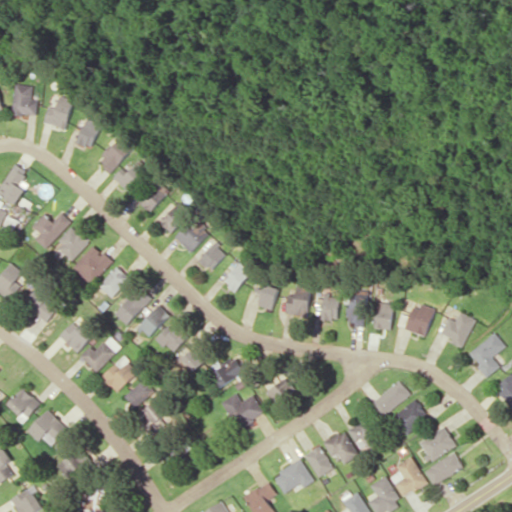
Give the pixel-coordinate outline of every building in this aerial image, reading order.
[(34,84),(15,83),(14,113),(38,114),(39,99),(33,98),(34,84)] [(49,105),(45,122),(66,128),(74,98),(60,94),(56,107),(49,105)] [(92,147),(103,123),(88,116),(77,140),(92,147)] [(135,146),(122,134),(100,158),(113,170),(135,146)] [(114,176),(132,192),(152,170),(139,159),(128,172),(122,166),(114,176)] [(29,182),(23,179),(28,169),(15,162),(0,189),(0,193),(18,203),(29,182)] [(170,190),(159,180),(140,200),(151,211),(170,190)] [(9,210),(2,206),(4,201),(0,198),(0,225),(1,226),(9,210)] [(191,212),(180,201),(162,221),(173,232),(191,212)] [(30,231),(48,247),(72,220),(62,211),(54,220),(46,213),(30,231)] [(192,251),(210,233),(201,223),(192,231),(187,225),(176,235),(192,251)] [(74,258),(91,239),(74,224),(57,242),(74,258)] [(212,269),(228,252),(216,240),(200,257),(212,269)] [(93,283),(114,260),(95,243),(74,266),(93,283)] [(22,285),(16,279),(24,271),(13,261),(0,275),(0,290),(9,299),(22,285)] [(237,290),(253,271),(241,261),(225,280),(237,290)] [(100,284),(113,296),(131,277),(118,265),(100,284)] [(259,303),(274,308),(281,288),(266,283),(259,303)] [(59,308),(47,297),(51,293),(41,284),(24,302),(45,322),(59,308)] [(289,294),(287,312),(309,314),(312,286),(298,285),(297,294),(289,294)] [(128,323),(150,300),(138,288),(116,311),(128,323)] [(322,317),(339,319),(342,295),(325,293),(322,317)] [(366,325),(367,301),(350,300),(349,324),(366,325)] [(393,328),(395,302),(378,301),(376,326),(393,328)] [(420,308),(412,306),(406,328),(427,335),(436,307),(422,302),(420,308)] [(171,313),(160,303),(139,326),(150,336),(171,313)] [(456,320),(449,316),(441,333),(464,344),(477,317),(461,310),(456,320)] [(94,335),(76,318),(61,334),(79,351),(94,335)] [(190,334),(174,320),(158,337),(174,352),(190,334)] [(494,355),(507,344),(495,330),(470,351),(481,365),(479,367),(487,376),(501,364),(494,355)] [(117,351),(105,339),(96,349),(91,345),(81,354),(98,371),(117,351)] [(184,354),(192,369),(209,361),(202,345),(184,354)] [(140,371),(124,355),(103,374),(118,391),(140,371)] [(247,370),(239,355),(210,372),(219,387),(247,370)] [(297,387),(288,375),(268,389),(276,401),(297,387)] [(511,397),(511,376),(503,376),(503,397),(511,397)] [(155,391),(148,379),(125,393),(132,405),(155,391)] [(412,395),(402,380),(372,399),(382,414),(412,395)] [(25,420),(42,402),(24,386),(8,403),(25,420)] [(254,393),(242,400),(237,391),(222,400),(239,428),(266,412),(254,393)] [(409,434),(430,414),(414,397),(393,418),(409,434)] [(156,431),(171,420),(156,400),(141,411),(156,431)] [(49,430),(58,439),(69,427),(49,408),(29,429),(40,440),(49,430)] [(348,428),(363,451),(384,437),(368,414),(348,428)] [(457,444),(445,425),(419,441),(431,460),(457,444)] [(360,453),(344,429),(324,441),(334,456),(338,453),(344,463),(360,453)] [(306,454),(320,476),(334,466),(320,444),(306,454)] [(0,481),(14,473),(8,462),(12,460),(5,445),(0,447),(0,481)] [(426,469),(435,484),(465,465),(455,450),(426,469)] [(82,467),(74,453),(59,462),(67,476),(82,467)] [(397,464),(401,470),(392,475),(405,496),(429,481),(413,455),(397,464)] [(285,492),(301,482),(303,486),(315,479),(301,457),(274,474),(285,492)] [(385,511),(402,502),(386,475),(372,484),(379,495),(370,500),(377,511),(385,511)] [(257,511),(277,511),(268,499),(278,493),(268,479),(246,495),(257,511)] [(33,511),(44,505),(31,485),(12,498),(20,511),(33,511)] [(92,511),(103,511),(107,489),(90,486),(86,510),(93,511),(92,511)] [(349,507),(340,511),(372,511),(359,489),(343,498),(349,507)] [(202,511),(229,511),(224,501),(202,511)]
